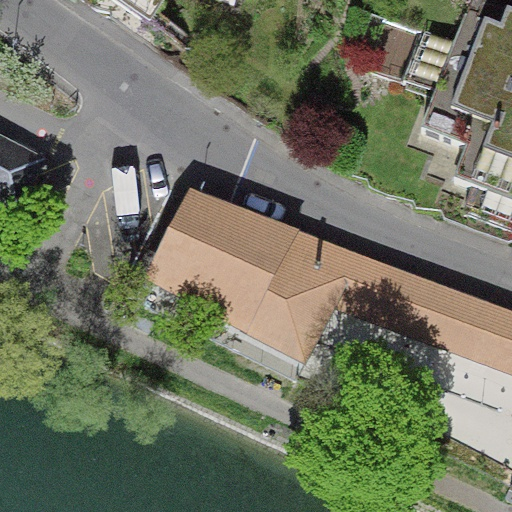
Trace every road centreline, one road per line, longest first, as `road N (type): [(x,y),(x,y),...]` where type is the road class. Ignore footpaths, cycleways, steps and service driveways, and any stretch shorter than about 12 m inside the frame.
road 1 (residential): [(177,127),(301,204),(511,284)]
road 2 (residential): [(13,0),(177,127)]
road 3 (residential): [(177,127),(153,146),(103,153),(47,142),(0,119)]
